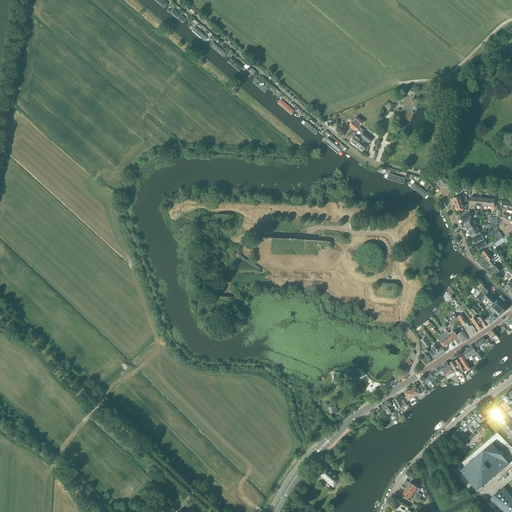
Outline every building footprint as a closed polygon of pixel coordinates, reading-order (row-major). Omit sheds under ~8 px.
[(153,0),(164,9),(168,5),(162,0),(153,0)] [(170,13),(183,24),(187,20),(174,9),(170,13)] [(191,31),(205,43),(208,39),(195,28),(191,31)] [(209,46),(224,59),(228,56),(213,44),(209,46)] [(226,61),(243,75),(246,71),(230,57),(226,61)] [(253,83),(265,94),(268,89),(256,79),(253,83)] [(395,115),(410,121),(414,113),(412,112),(414,107),(416,107),(419,101),(413,99),(415,93),(410,91),(407,98),(403,96),(401,102),(405,103),(401,111),(398,109),(395,115)] [(278,104),(292,116),(295,112),(281,100),(278,104)] [(353,121),(360,126),(363,122),(356,117),(353,121)] [(362,133),(364,130),(359,127),(360,126),(353,121),(350,125),(357,131),(358,130),(361,133),(362,133)] [(303,125),(316,136),(319,132),(306,122),(303,125)] [(357,147),(362,140),(360,139),(355,135),(356,134),(354,132),(351,135),(354,138),(350,142),(356,146),(357,147)] [(362,140),(357,147),(362,151),(367,145),(366,144),(368,142),(369,143),(372,140),(364,133),(360,139),(362,140)] [(325,143),(337,153),(340,149),(328,139),(325,143)] [(405,179),(388,174),(387,179),(403,184),(405,179)] [(407,184),(424,198),(428,193),(410,180),(407,184)] [(460,196),(453,199),(455,205),(462,202),(467,200),(467,198),(461,195),(460,196)] [(462,202),(455,205),(457,211),(461,209),(462,211),(465,210),(464,208),(465,208),(462,202)] [(471,212),(461,217),(463,223),(468,221),(469,222),(475,219),(475,214),(473,214),(471,212)] [(238,227),(238,215),(214,215),(216,224),(238,227)] [(468,221),(464,223),(465,224),(464,224),(467,231),(468,231),(474,227),(477,226),(478,226),(475,220),(469,222),(468,221)] [(474,227),(468,231),(471,237),(472,237),(472,238),(478,236),(477,234),(478,234),(479,233),(480,232),(477,226),(474,227)] [(500,232),(498,232),(493,235),(497,242),(503,238),(500,232)] [(478,236),(472,238),(475,244),(481,241),(484,240),(481,234),(480,234),(479,233),(478,234),(477,234),(478,236)] [(306,267),(333,266),(343,251),(335,243),(319,241),(262,237),(261,236),(258,236),(258,237),(257,255),(260,263),(279,267),(306,267)] [(478,250),(483,247),(484,248),(487,247),(486,246),(487,246),(487,245),(490,244),(487,238),(484,240),(481,241),(475,244),(478,250)] [(390,253),(383,252),(380,247),(377,244),(373,243),(370,243),(346,250),(344,261),(350,274),(365,282),(374,282),(383,278),(391,271),(395,264),(394,256),(390,253)] [(487,249),(481,253),(482,255),(487,261),(492,258),(487,249)] [(263,271),(264,269),(242,257),(242,256),(235,252),(234,255),(240,259),(241,258),(263,271)] [(482,255),(475,260),(480,266),(482,264),(483,265),(486,262),(487,262),(487,261),(482,255)] [(487,272),(488,272),(493,277),(500,272),(495,266),(497,264),(495,262),(496,262),(494,260),(489,264),(492,268),(487,272)] [(400,300),(401,287),(397,284),(376,283),(370,288),(370,299),(400,300)] [(480,292),(476,297),(481,302),(484,298),(487,294),(489,292),(483,287),(481,286),(479,288),(477,287),(475,289),(480,292)] [(487,294),(484,298),(490,304),(494,300),(487,294)] [(226,297),(221,297),(220,305),(233,306),(233,297),(226,297)] [(492,305),(487,309),(492,314),(494,312),(499,317),(507,310),(497,301),(496,302),(494,300),(490,304),(492,305)] [(477,318),(476,318),(483,328),(489,325),(488,324),(482,316),(474,308),(471,310),(476,315),(477,314),(480,317),(477,318)] [(492,314),(485,320),(488,324),(489,325),(492,323),(496,320),(499,317),(494,312),(492,314)] [(450,322),(449,323),(452,327),(455,325),(454,323),(459,320),(457,317),(455,314),(448,319),(450,322)] [(462,314),(457,317),(459,320),(463,326),(468,322),(462,314)] [(471,319),(471,320),(478,331),(483,328),(476,318),(477,318),(475,316),(471,319)] [(468,322),(463,326),(470,336),(477,332),(472,324),(470,326),(468,322)] [(444,324),(441,327),(444,330),(453,340),(455,339),(458,344),(462,342),(457,335),(450,325),(447,328),(444,324)] [(453,340),(444,330),(439,334),(441,336),(449,344),(453,340)] [(469,338),(464,330),(457,335),(462,342),(462,343),(466,340),(469,338)] [(497,335),(493,330),(488,334),(491,338),(490,338),(491,340),(497,335)] [(449,344),(441,336),(438,340),(438,341),(439,340),(441,342),(440,343),(442,344),(441,345),(443,348),(444,347),(445,348),(449,344)] [(486,342),(483,337),(474,343),(477,348),(486,342)] [(424,338),(421,341),(426,348),(429,346),(424,338)] [(439,349),(436,345),(434,345),(432,346),(432,348),(431,348),(434,352),(431,354),(432,354),(435,359),(445,353),(441,347),(439,349)] [(475,352),(471,345),(462,351),(467,359),(473,355),(474,357),(477,356),(480,360),(483,358),(478,350),(475,352)] [(426,348),(421,352),(424,356),(424,355),(426,358),(422,361),(425,366),(432,361),(429,357),(431,355),(432,354),(431,354),(430,351),(429,352),(426,348)] [(471,368),(463,356),(459,359),(466,370),(466,371),(471,368)] [(459,359),(455,361),(462,373),(466,370),(459,359)] [(455,361),(454,360),(449,363),(455,374),(458,372),(460,374),(462,373),(455,361)] [(446,362),(441,365),(445,370),(443,372),(445,375),(446,377),(453,372),(449,366),(446,362)] [(445,370),(441,365),(436,368),(433,371),(436,376),(440,374),(442,377),(445,375),(443,372),(445,370)] [(345,373),(333,375),(334,380),(335,384),(341,382),(341,380),(346,379),(349,379),(350,379),(355,378),(358,377),(357,371),(355,371),(355,370),(347,371),(347,373),(345,373)] [(420,384),(425,393),(428,391),(426,388),(424,385),(428,383),(427,383),(429,382),(430,381),(434,387),(437,384),(434,379),(429,373),(425,376),(427,379),(426,381),(426,380),(422,383),(420,384)] [(420,386),(417,388),(416,387),(411,390),(415,397),(423,392),(420,386)] [(411,390),(405,393),(407,396),(405,397),(408,402),(415,397),(411,390)] [(511,391),(507,394),(502,397),(507,404),(511,401),(511,400),(511,391)] [(402,395),(393,400),(398,408),(403,405),(404,407),(407,405),(402,395)] [(388,400),(381,405),(384,411),(387,416),(394,412),(391,407),(392,406),(388,400)] [(511,438),(511,422),(498,406),(496,407),(495,407),(492,410),(490,412),(511,438)] [(478,411),(473,416),(477,421),(480,423),(484,418),(478,411)] [(473,416),(466,422),(471,427),(477,421),(473,416)] [(466,422),(459,428),(464,433),(471,427),(466,422)] [(459,428),(455,433),(461,440),(466,435),(464,433),(459,428)] [(477,491),(509,464),(492,444),(460,471),(477,491)] [(320,475),(334,487),(340,480),(326,468),(320,475)] [(410,483),(406,488),(414,493),(418,488),(410,483)] [(503,511),(511,511),(511,497),(504,487),(491,498),(503,511)] [(414,493),(406,488),(403,494),(410,499),(414,493)]
